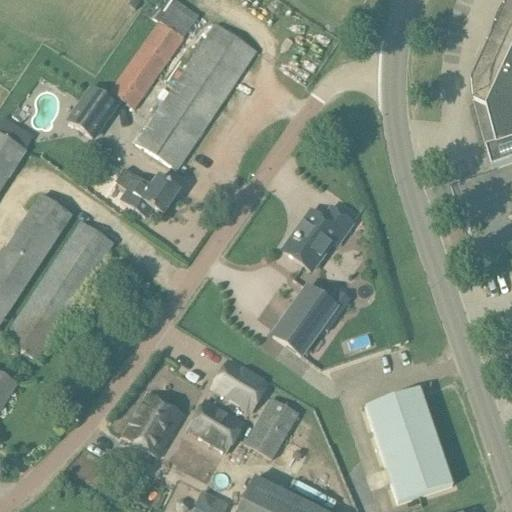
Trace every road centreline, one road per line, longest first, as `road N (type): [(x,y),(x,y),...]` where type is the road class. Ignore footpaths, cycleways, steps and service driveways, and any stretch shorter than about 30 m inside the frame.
road 1 (unclassified): [(7,502),(107,399),(317,97),(334,81),(393,75)]
road 2 (tertiary): [(511,489),(411,191),(393,75)]
